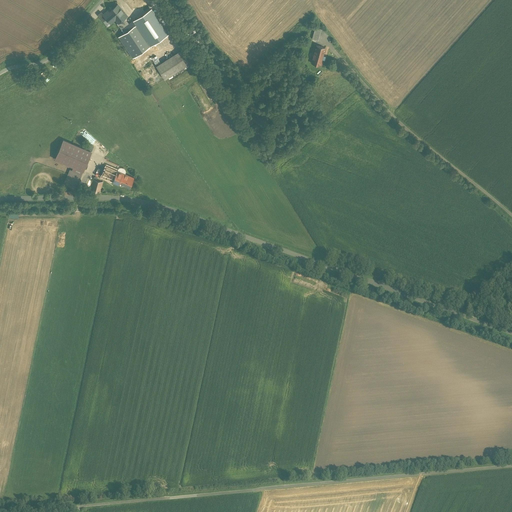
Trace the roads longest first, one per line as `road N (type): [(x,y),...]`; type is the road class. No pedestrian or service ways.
road 1 (unclassified): [(511,333),(168,209),(119,199),(0,199)]
road 2 (track): [(78,511),(511,465)]
road 3 (unclassified): [(0,73),(48,58),(100,0)]
